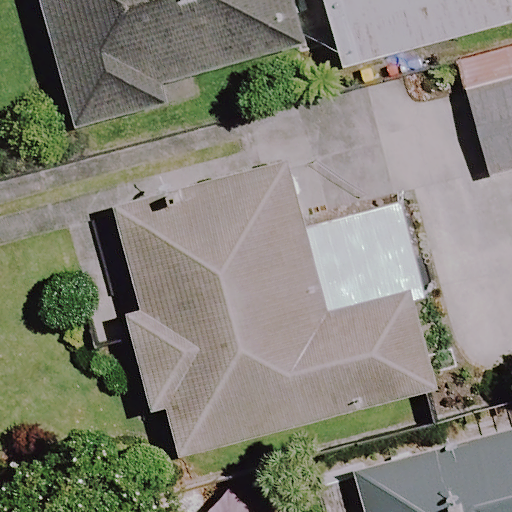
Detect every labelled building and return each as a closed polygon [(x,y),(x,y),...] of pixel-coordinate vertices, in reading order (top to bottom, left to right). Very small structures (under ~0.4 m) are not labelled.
[(291,52),(277,0),(29,0),(64,135),(165,110),(159,85),(291,52)] [(507,23),(500,0),(320,0),(340,69),(507,23)] [(511,172),(511,73),(456,87),(478,181),(511,172)] [(286,217),(272,170),(91,223),(162,466),(427,388),(403,305),(422,299),(389,187),(286,217)] [(511,511),(511,427),(211,508),(212,511),(511,511)]
